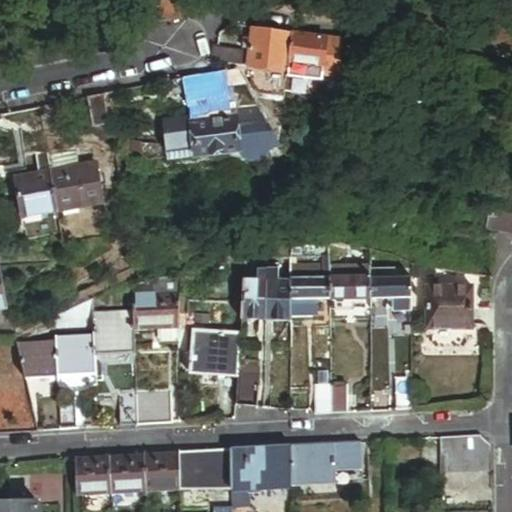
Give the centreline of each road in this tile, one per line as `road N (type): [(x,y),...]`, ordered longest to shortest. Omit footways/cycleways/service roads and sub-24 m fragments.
road 1 (residential): [(507,416),(0,453)]
road 2 (unknown): [(169,53),(197,22),(240,8),(457,42)]
road 3 (residential): [(0,88),(169,53)]
road 4 (residential): [(511,270),(507,416)]
